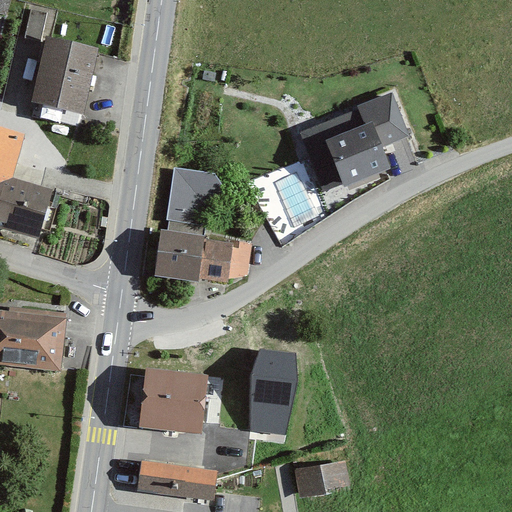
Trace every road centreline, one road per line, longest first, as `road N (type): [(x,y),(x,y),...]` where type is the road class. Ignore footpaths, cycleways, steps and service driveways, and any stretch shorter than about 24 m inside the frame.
road 1 (unclassified): [(511,142),(399,194),(174,321),(117,320)]
road 2 (tertiary): [(120,294),(161,0)]
road 3 (tertiary): [(90,511),(117,320)]
road 4 (residential): [(0,256),(120,294)]
